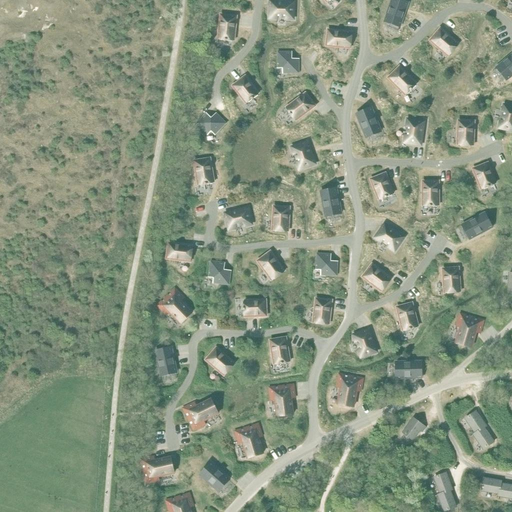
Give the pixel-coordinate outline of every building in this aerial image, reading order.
[(408,2),(400,0),(391,0),(384,22),(399,27),(408,2)] [(286,18),(293,19),(293,3),(270,2),(270,18),(277,18),(277,17),(286,17),(286,18)] [(232,40),(234,41),(236,17),(220,15),(218,39),(219,39),(219,40),(225,41),(227,41),(232,41),(232,40)] [(440,28),(430,41),(448,56),(458,44),(440,28)] [(327,30),(326,46),(350,48),(351,32),(327,30)] [(282,68),(282,73),(299,73),(299,59),(292,59),(292,52),(277,52),(277,68),(282,68)] [(511,75),(511,54),(496,68),(506,80),(511,75)] [(415,85),(416,84),(399,67),(388,78),(405,95),(406,94),(407,95),(411,91),(412,90),(412,89),(416,86),(415,85)] [(257,94),(258,93),(245,76),(232,86),(245,103),(247,102),(248,103),(252,100),(254,99),(253,99),(258,95),(257,94)] [(295,119),(296,120),(315,106),(305,93),(286,108),(287,109),(286,110),(289,114),(290,116),(291,116),(294,120),(295,119)] [(501,123),(499,130),(511,132),(511,108),(504,107),(503,114),(504,114),(502,123),(501,123)] [(371,108),(356,114),(366,138),(381,132),(371,108)] [(211,131),(214,135),(226,123),(216,113),(211,118),(206,113),(196,123),(207,135),(211,131)] [(405,136),(404,143),(420,145),(423,122),(407,120),(406,127),(408,127),(406,136),(405,136)] [(474,121),(458,121),(457,145),(473,145),(474,121)] [(297,163),(299,169),(314,164),(307,142),(292,148),(294,154),(295,154),(298,162),(297,163)] [(212,183),(214,182),(210,158),(194,161),(198,185),(199,185),(200,186),(205,185),(207,185),(207,184),(212,184),(212,183)] [(494,184),(496,183),(488,163),(473,169),(481,189),(482,189),(483,190),(488,188),(490,187),(494,185),(494,184)] [(392,194),(393,194),(385,173),(370,179),(378,200),(380,199),(380,200),(385,198),(387,197),(392,195),(392,194)] [(437,206),(439,206),(438,181),(422,181),(422,206),(424,206),(424,207),(429,207),(432,207),(437,207),(437,206)] [(320,191),(325,216),(341,213),(336,188),(320,191)] [(289,207),(273,206),(272,230),(288,231),(289,207)] [(244,226),(251,224),(248,208),(225,214),(229,229),(236,228),(235,227),(244,225),(244,226)] [(492,227),(484,213),(462,225),(469,239),(492,227)] [(394,251),(403,238),(385,224),(375,238),(381,242),(382,241),(389,246),(388,247),(394,251)] [(168,243),(166,259),(190,262),(192,246),(168,243)] [(270,252),(257,261),(271,281),(284,271),(270,252)] [(321,270),(320,275),(337,276),(337,261),(330,261),(331,254),(316,254),(316,270),(321,270)] [(213,278),(213,283),(229,285),(231,271),(224,270),(225,263),(210,261),(208,277),(213,278)] [(372,264),(362,277),(381,292),(391,279),(372,264)] [(458,268),(442,269),(444,293),(460,292),(458,268)] [(184,298),(175,289),(157,306),(166,315),(169,312),(181,324),(192,313),(181,301),(184,298)] [(332,300),(316,298),(313,323),(329,324),(332,300)] [(245,315),(245,317),(266,316),(266,300),(244,301),(244,302),(243,303),(243,308),(243,310),(243,315),(245,315)] [(416,327),(418,327),(412,303),(396,307),(402,331),(404,330),(404,331),(409,330),(411,329),(417,328),(416,327)] [(479,333),(483,321),(460,314),(456,326),(460,328),(455,343),(471,348),(476,332),(479,333)] [(358,350),(361,357),(376,352),(368,330),(353,335),(356,342),(357,342),(360,350),(358,350)] [(286,338),(270,340),(274,364),(275,364),(275,365),(288,363),(288,362),(290,361),(286,338)] [(171,347),(155,351),(161,376),(176,373),(171,347)] [(216,348),(206,360),(224,376),(234,363),(216,348)] [(396,362),(396,378),(422,378),(421,362),(396,362)] [(360,391),(363,379),(339,374),(337,387),(340,388),(338,404),(354,407),(356,391),(360,391)] [(295,398),(293,385),(269,388),(271,400),(275,400),(277,417),(293,415),(291,398),(295,398)] [(194,403),(183,408),(193,430),(205,424),(203,421),(218,414),(211,399),(196,406),(194,403)] [(475,433),(484,427),(486,426),(476,412),(465,419),(475,433)] [(413,418),(403,432),(413,440),(420,430),(422,432),(425,427),(413,418)] [(262,437),(258,424),(235,431),(239,444),(243,443),(248,458),(263,453),(258,438),(262,437)] [(484,427),(475,433),(473,435),(483,449),(494,442),(484,427)] [(154,457),(141,460),(146,483),(159,480),(158,476),(174,473),(171,457),(155,461),(154,457)] [(210,463),(199,475),(219,492),(229,479),(210,463)] [(440,494),(450,491),(452,490),(446,473),(434,478),(440,494)] [(481,491),(499,494),(501,484),(501,481),(484,478),(481,491)] [(511,485),(501,484),(499,494),(498,496),(511,498),(511,485)] [(456,507),(450,491),(440,494),(438,495),(444,511),(456,507)] [(190,511),(189,508),(193,507),(189,494),(166,501),(169,511),(190,511)]
